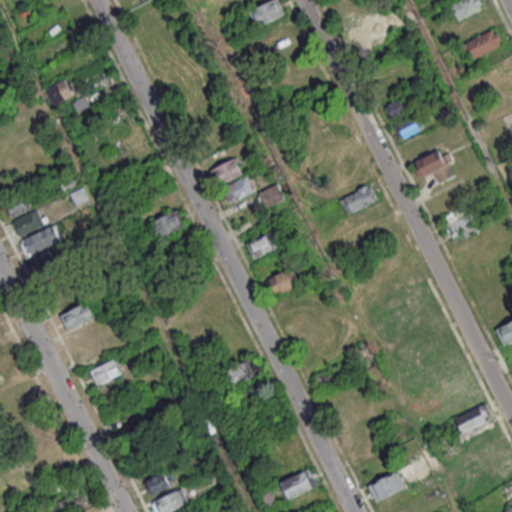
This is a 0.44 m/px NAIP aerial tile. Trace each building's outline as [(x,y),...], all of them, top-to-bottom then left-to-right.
[(293,32),(280,0),(272,0),(250,9),(258,28),(256,29),(262,44),(293,32)] [(484,7),(480,0),(457,0),(450,4),(458,20),(484,7)] [(145,35),(166,24),(159,9),(137,21),(145,35)] [(371,53),(391,43),(386,34),(395,29),(387,12),(350,30),(359,48),(367,44),(371,53)] [(464,43),(472,59),(502,43),(494,28),(464,43)] [(46,88),(54,104),(73,95),(65,79),(46,88)] [(511,107),(511,106),(511,87),(503,91),(511,107)] [(409,94),(387,104),(393,118),(415,108),(409,94)] [(91,108),(85,95),(72,101),(78,114),(91,108)] [(394,124),(401,139),(422,129),(415,114),(394,124)] [(414,163),(440,150),(448,165),(451,164),(457,175),(442,183),(436,172),(422,178),(414,163)] [(242,173),(235,157),(211,169),(219,185),(242,173)] [(162,190),(157,174),(139,180),(143,196),(162,190)] [(222,189),(231,203),(255,189),(247,175),(222,189)] [(267,207),(285,197),(277,183),(259,193),(267,207)] [(350,214),(378,197),(369,183),(341,200),(350,214)] [(88,198),(82,186),(70,193),(76,205),(88,198)] [(35,205),(29,193),(5,205),(11,217),(35,205)] [(470,221),(462,206),(440,217),(447,232),(470,221)] [(17,237),(45,224),(38,209),(10,222),(17,237)] [(185,227),(180,210),(152,219),(157,236),(185,227)] [(61,239),(53,224),(20,241),(28,257),(61,239)] [(246,245),(255,260),(282,244),(273,229),(246,245)] [(268,279),(276,295),(300,283),(292,267),(268,279)] [(66,329),(97,317),(91,301),(60,313),(66,329)] [(497,330),(511,322),(511,342),(505,346),(497,330)] [(122,373),(114,358),(90,371),(97,385),(122,373)] [(260,375),(252,358),(226,369),(234,386),(260,375)] [(455,418),(462,432),(491,417),(484,403),(455,418)] [(317,484),(308,468),(281,482),(289,499),(317,484)] [(376,501),(407,486),(399,470),(368,485),(376,501)] [(146,480),(153,494),(170,486),(164,472),(146,480)] [(262,509),(276,503),(269,487),(255,493),(262,509)] [(156,511),(169,511),(189,504),(182,488),(152,501),(156,511)] [(58,500),(63,511),(67,511),(85,504),(79,491),(58,500)] [(511,511),(511,502),(501,508),(502,511),(511,511)]
